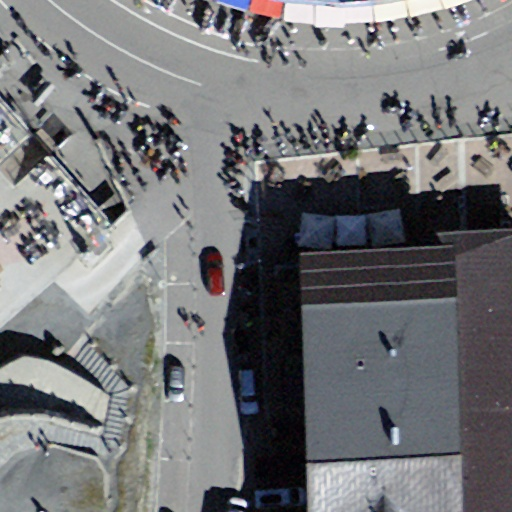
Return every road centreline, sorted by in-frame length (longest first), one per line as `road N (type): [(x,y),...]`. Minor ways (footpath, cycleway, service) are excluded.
road 1 (unclassified): [(223,82),(226,405),(214,511)]
road 2 (secondary): [(511,52),(430,80),(371,87),(305,92),(223,82)]
road 3 (secondary): [(223,82),(172,71),(55,0)]
